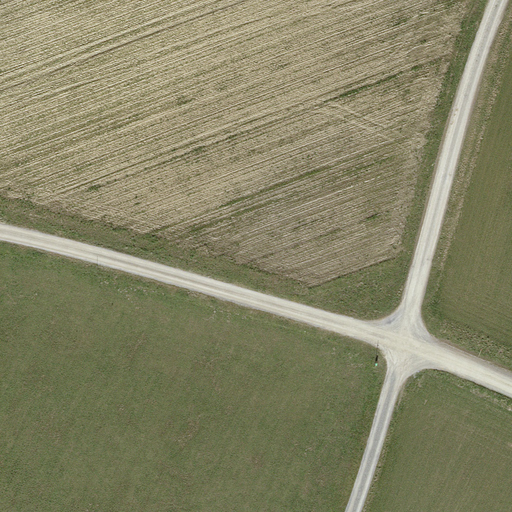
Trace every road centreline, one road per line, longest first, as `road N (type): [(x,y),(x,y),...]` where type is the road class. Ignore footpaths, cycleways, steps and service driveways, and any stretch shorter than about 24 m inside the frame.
road 1 (unclassified): [(511,395),(405,348),(0,237)]
road 2 (track): [(358,511),(476,74),(505,0)]
